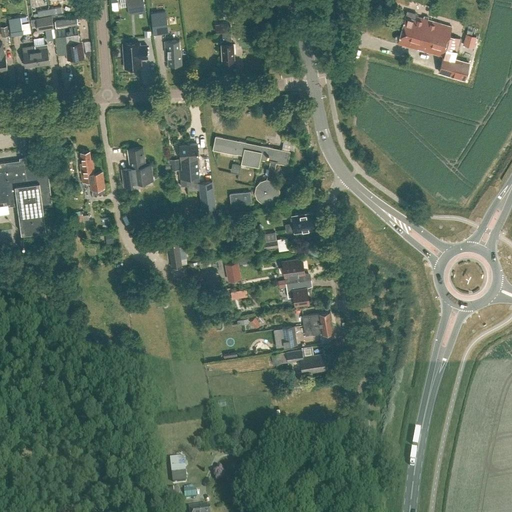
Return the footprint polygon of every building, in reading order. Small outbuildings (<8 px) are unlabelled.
[(143,4),(145,12),(145,11),(142,0),(126,0),(127,6),(143,4)] [(38,17),(62,12),(61,6),(37,11),(38,17)] [(233,14),(236,11),(231,6),(227,10),(233,14)] [(154,33),(178,30),(176,9),(152,13),(154,33)] [(418,13),(408,10),(406,16),(405,16),(400,35),(398,34),(396,36),(395,38),(396,40),(398,41),(398,43),(443,56),(439,71),(464,78),(469,63),(451,58),(453,50),(457,51),(461,38),(449,35),(452,25),(417,16),(418,13)] [(38,31),(45,30),(54,28),(52,16),(35,18),(38,31)] [(21,17),(9,19),(10,25),(12,36),(24,34),(23,24),(22,23),(21,17)] [(79,25),(78,18),(56,21),(57,28),(79,25)] [(29,23),(23,24),(24,34),(31,33),(29,23)] [(231,42),(230,23),(216,24),(216,32),(222,31),(223,40),(221,40),(221,43),(222,60),(223,60),(223,61),(229,61),(228,60),(234,60),(234,52),(235,52),(234,42),(231,42)] [(2,37),(9,36),(8,25),(1,26),(2,37)] [(478,44),(480,32),(468,30),(466,42),(478,44)] [(38,37),(39,43),(50,41),(49,35),(38,37)] [(180,48),(180,40),(166,41),(166,40),(165,40),(166,49),(168,49),(169,64),(182,63),(180,48)] [(65,44),(68,60),(84,58),(82,42),(65,44)] [(139,45),(139,42),(123,43),(125,68),(141,67),(140,58),(148,58),(147,45),(139,45)] [(35,46),(38,65),(50,63),(47,44),(40,45),(41,49),(35,50),(35,45),(35,46)] [(25,67),(38,65),(35,46),(22,47),(25,67)] [(290,151),(279,149),(273,148),(216,136),(213,149),(220,151),(236,154),(236,153),(243,155),(242,163),(258,167),(260,159),(270,161),(266,179),(261,181),(256,186),(255,192),(257,198),(262,202),(268,203),(274,201),(278,197),(279,191),(277,184),(273,181),(277,162),(287,164),(290,151)] [(188,191),(192,190),(200,190),(201,210),(214,209),(212,182),(200,183),(198,158),(199,158),(198,144),(189,144),(180,145),(181,159),(183,159),(184,168),(180,169),(181,186),(187,186),(188,191)] [(146,165),(143,147),(128,149),(131,171),(122,172),(124,186),(133,185),(133,183),(153,180),(151,164),(146,165)] [(91,159),(90,151),(81,152),(82,163),(80,164),(82,182),(91,181),(92,189),(104,188),(102,171),(94,172),(93,159),(91,159)] [(32,167),(31,158),(0,161),(0,201),(3,201),(4,203),(8,203),(8,205),(17,204),(21,233),(46,229),(43,206),(52,205),(47,165),(32,167)] [(171,170),(179,169),(178,161),(171,162),(171,170)] [(230,194),(231,203),(251,201),(250,192),(230,194)] [(75,231),(85,229),(82,213),(72,215),(75,231)] [(295,232),(314,229),(311,213),(292,216),(294,223),(286,225),(287,233),(295,232)] [(172,268),(177,267),(181,266),(176,237),(167,238),(172,268)] [(263,249),(278,247),(277,240),(262,242),(262,243),(263,249)] [(247,263),(250,262),(248,254),(241,256),(242,258),(243,264),(247,263)] [(279,284),(286,283),(299,281),(298,273),(305,272),(302,259),(283,262),(285,279),(278,280),(279,284)] [(228,280),(241,278),(238,261),(225,264),(228,280)] [(286,283),(279,284),(279,288),(286,287),(288,298),(294,297),(295,304),(309,302),(307,288),(300,289),(299,281),(286,283)] [(232,298),(247,296),(246,289),(231,291),(232,298)] [(209,311),(221,309),(220,302),(208,304),(209,311)] [(304,325),(332,321),(330,311),(302,315),(304,325)] [(255,328),(260,324),(255,317),(249,322),(255,328)] [(332,321),(304,325),(305,335),(334,331),(332,321)] [(295,326),(281,328),(284,346),(297,344),(295,326)] [(303,357),(302,350),(286,352),(288,362),(300,360),(302,372),(325,369),(323,354),(303,357)] [(271,354),(273,364),(288,362),(286,352),(271,354)] [(171,459),(173,483),(186,481),(183,457),(171,459)] [(170,502),(180,501),(178,489),(168,490),(170,502)]
